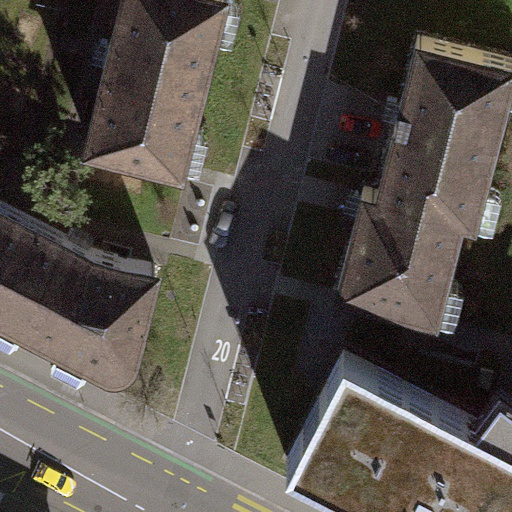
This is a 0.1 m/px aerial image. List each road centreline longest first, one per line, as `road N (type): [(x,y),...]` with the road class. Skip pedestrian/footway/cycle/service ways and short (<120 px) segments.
road 1 (residential): [(327,0),(286,168),(245,222),(168,511)]
road 2 (residential): [(0,434),(161,511)]
